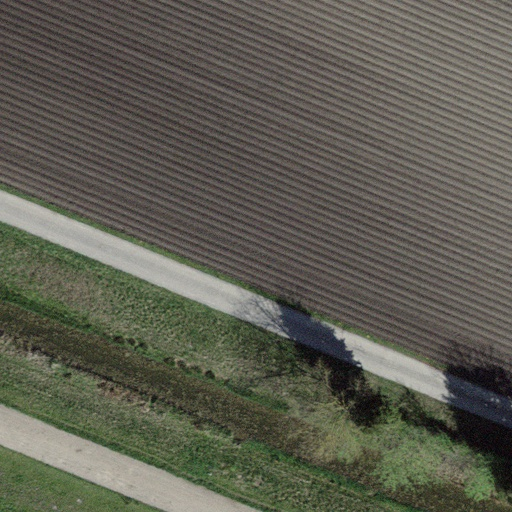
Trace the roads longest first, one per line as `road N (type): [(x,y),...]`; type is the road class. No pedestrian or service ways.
road 1 (track): [(0,211),(511,418)]
road 2 (track): [(0,428),(205,511)]
